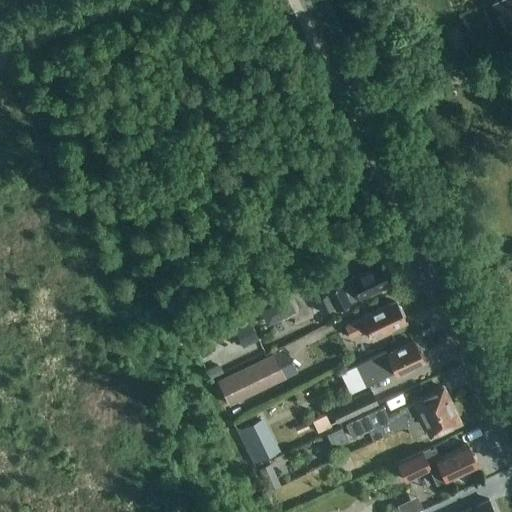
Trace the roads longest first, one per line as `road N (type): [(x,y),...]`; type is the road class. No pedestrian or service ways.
road 1 (primary): [(511,412),(314,0)]
road 2 (track): [(123,0),(0,59)]
